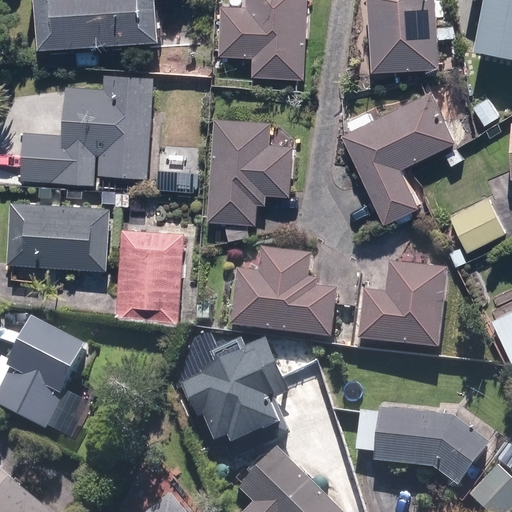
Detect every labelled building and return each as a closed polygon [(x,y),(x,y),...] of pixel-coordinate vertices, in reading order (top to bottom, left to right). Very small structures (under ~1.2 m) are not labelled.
[(47,0),(50,49),(170,41),(167,0),(47,0)] [(229,5),(226,55),(258,57),(257,76),(311,79),(315,0),(253,0),(253,7),(229,5)] [(375,0),(379,71),(445,68),(442,0),(375,0)] [(511,0),(494,0),(485,48),(511,53),(511,0)] [(82,51),(82,64),(100,65),(101,51),(82,51)] [(30,132),(27,177),(27,180),(99,185),(101,157),(103,157),(106,157),(104,174),(155,178),(160,79),(112,76),(112,89),(74,86),(70,132),(70,134),(30,132)] [(473,100),(489,125),(503,117),(487,91),(473,100)] [(346,137),(390,226),(425,208),(406,169),(459,143),(435,93),(376,122),(371,112),(350,122),(356,133),(346,137)] [(229,222),(233,240),(252,236),(249,224),(260,224),(262,206),(270,206),(271,195),(295,197),(298,147),(273,145),(275,122),(219,119),(212,221),(229,222)] [(187,153),(207,155),(208,139),(188,137),(187,153)] [(120,205),(121,192),(109,192),(108,204),(120,205)] [(135,194),(122,193),(121,206),(134,207),(135,194)] [(454,219),(471,254),(510,235),(492,200),(454,219)] [(15,263),(114,270),(118,208),(19,201),(15,263)] [(124,228),(116,318),(177,323),(185,233),(124,228)] [(235,327),(337,340),(343,292),(323,290),(324,282),(314,280),(317,256),(267,250),(264,272),(242,270),(235,327)] [(365,342),(445,352),(455,271),(396,264),(392,294),(371,291),(365,342)] [(213,321),(213,304),(200,304),(200,320),(213,321)] [(511,311),(494,320),(511,357),(511,311)] [(88,349),(34,323),(14,366),(4,362),(0,371),(0,410),(48,433),(88,349)] [(203,373),(182,382),(196,416),(204,412),(215,437),(226,432),(230,440),(278,419),(268,396),(286,389),(265,339),(200,366),(203,373)] [(442,472),(467,490),(499,447),(462,420),(386,411),(386,414),(367,413),(363,452),(382,454),(381,465),(442,472)] [(348,511),(284,450),(245,490),(261,505),(253,511),(348,511)] [(474,498),(489,511),(511,511),(511,478),(501,468),(474,498)] [(43,511),(0,475),(0,511),(43,511)] [(157,511),(190,511),(177,496),(157,511)]
